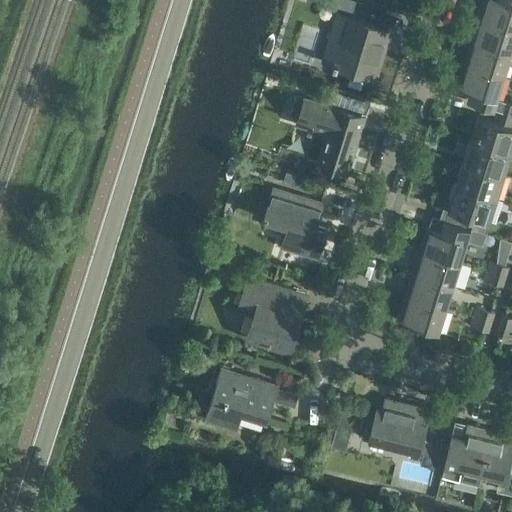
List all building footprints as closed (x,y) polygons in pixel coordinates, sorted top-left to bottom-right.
[(337,0),(337,9),(355,10),(355,0),(337,0)] [(511,0),(484,0),(479,15),(511,25),(511,0)] [(389,29),(337,13),(322,58),(333,62),(331,65),(336,66),(337,63),(374,75),(389,29)] [(511,25),(479,15),(472,38),(511,50),(511,25)] [(511,50),(472,38),(465,62),(506,74),(511,55),(511,50)] [(511,112),(511,101),(499,97),(506,74),(465,62),(457,86),(473,91),(469,101),(499,110),(500,109),(511,112)] [(289,114),(298,116),(296,121),(328,132),(318,161),(343,169),(361,114),(326,102),(330,89),(322,87),(318,100),(305,95),(304,97),(295,94),(289,114)] [(479,115),(472,138),(511,150),(511,112),(500,109),(499,110),(496,120),(479,115)] [(511,150),(472,138),(465,161),(505,173),(511,151),(511,150)] [(300,160),(297,172),(310,175),(313,164),(300,160)] [(465,161),(457,183),(498,196),(505,173),(465,161)] [(297,172),(294,180),(307,184),(309,176),(297,172)] [(457,183),(446,218),(465,224),(487,231),(498,196),(457,183)] [(287,225),(280,245),(316,256),(326,225),(315,221),(321,202),(271,186),(261,217),(287,225)] [(429,225),(422,247),(462,260),(469,238),(483,242),(487,231),(465,224),(464,225),(436,216),(433,227),(429,225)] [(422,247),(414,270),(455,283),(462,260),(422,247)] [(491,260),(488,268),(507,274),(509,266),(491,260)] [(488,268),(485,279),(504,285),(507,274),(488,268)] [(414,270),(407,293),(447,306),(455,283),(414,270)] [(247,274),(236,309),(253,314),(246,336),(291,350),(304,307),(284,301),(289,287),(247,274)] [(447,306),(407,293),(399,317),(440,330),(447,306)] [(476,306),(474,314),(493,320),(495,311),(476,306)] [(493,320),(474,314),(471,325),(489,331),(493,320)] [(511,316),(502,314),(499,323),(511,326),(511,316)] [(496,333),(499,334),(511,337),(511,326),(499,323),(496,333)] [(279,384),(221,366),(205,419),(237,429),(243,412),(268,420),(279,384)] [(374,406),(372,416),(366,414),(360,436),(423,452),(420,464),(441,469),(447,445),(421,438),(428,408),(382,397),(379,408),(374,406)] [(356,413),(341,409),(332,445),(346,448),(356,413)] [(447,445),(441,469),(439,475),(476,484),(490,429),(465,423),(461,438),(450,435),(447,445)] [(511,434),(490,429),(476,484),(479,485),(482,473),(499,477),(496,489),(511,492),(511,460),(509,459),(511,447),(511,434)]
